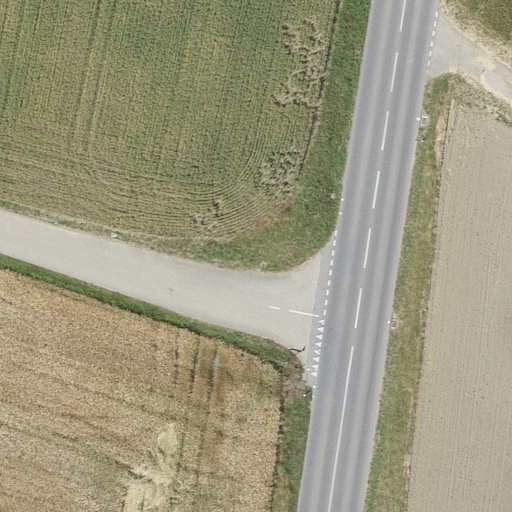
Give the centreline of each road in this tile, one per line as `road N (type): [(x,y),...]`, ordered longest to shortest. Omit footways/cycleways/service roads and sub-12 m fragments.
road 1 (tertiary): [(423,0),(354,511)]
road 2 (track): [(0,231),(367,374)]
